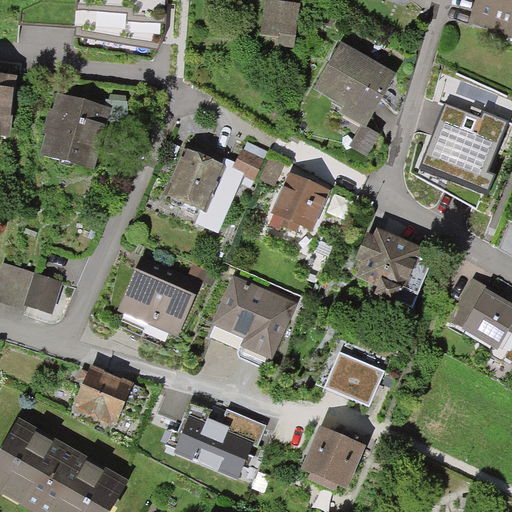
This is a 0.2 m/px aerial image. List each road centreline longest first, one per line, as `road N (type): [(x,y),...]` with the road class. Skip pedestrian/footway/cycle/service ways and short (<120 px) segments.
road 1 (residential): [(511,267),(383,195),(446,0)]
road 2 (residential): [(0,326),(338,422)]
